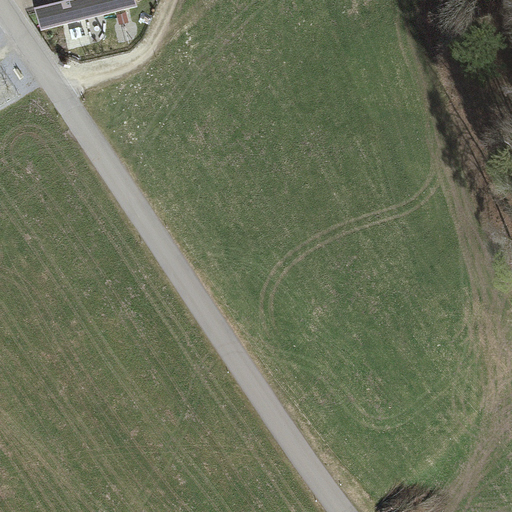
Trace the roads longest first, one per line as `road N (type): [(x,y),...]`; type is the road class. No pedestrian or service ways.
road 1 (residential): [(0,1),(342,511)]
road 2 (track): [(65,99),(152,45),(168,0)]
